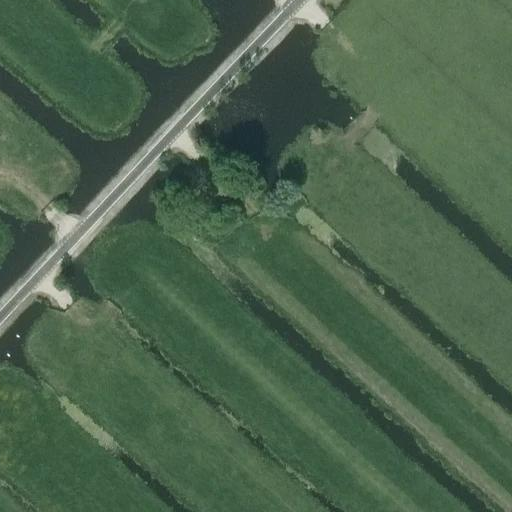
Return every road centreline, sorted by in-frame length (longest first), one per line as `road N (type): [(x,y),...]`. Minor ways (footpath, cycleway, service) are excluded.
road 1 (unclassified): [(0,314),(299,0)]
road 2 (track): [(393,86),(295,0)]
